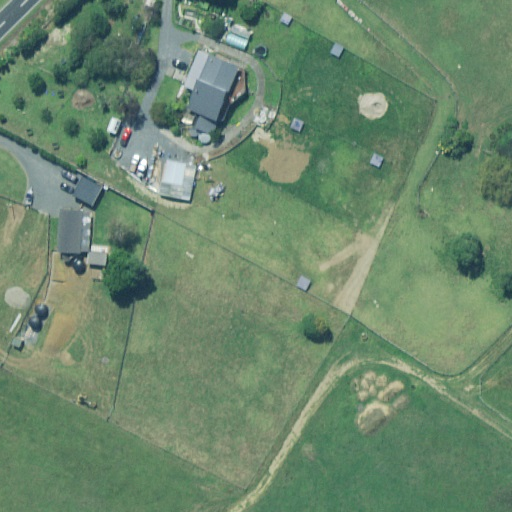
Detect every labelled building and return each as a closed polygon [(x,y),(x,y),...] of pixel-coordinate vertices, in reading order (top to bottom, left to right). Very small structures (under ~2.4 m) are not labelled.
[(297,16),(288,11),(282,21),(291,26),(297,16)] [(218,20),(204,15),(202,22),(206,23),(205,27),(214,31),(218,20)] [(237,20),(228,17),(221,36),(230,39),(237,20)] [(197,55),(182,48),(174,65),(189,72),(197,55)] [(201,127),(217,135),(249,70),(219,56),(192,108),(207,116),(201,127)] [(200,115),(186,111),(183,122),(197,126),(200,115)] [(306,123),(297,118),(292,129),(301,134),(306,123)] [(388,158),(376,152),(370,165),(382,171),(388,158)] [(191,165),(172,161),(168,182),(187,186),(191,165)] [(94,253),(95,246),(87,246),(87,241),(94,241),(95,236),(87,236),(87,231),(95,232),(96,224),(88,224),(88,218),(96,219),(97,214),(88,214),(88,211),(66,210),(64,254),(87,255),(87,253),(94,253)] [(116,254),(95,254),(95,265),(116,265),(116,254)] [(303,276),(299,286),(310,290),(314,280),(303,276)]
